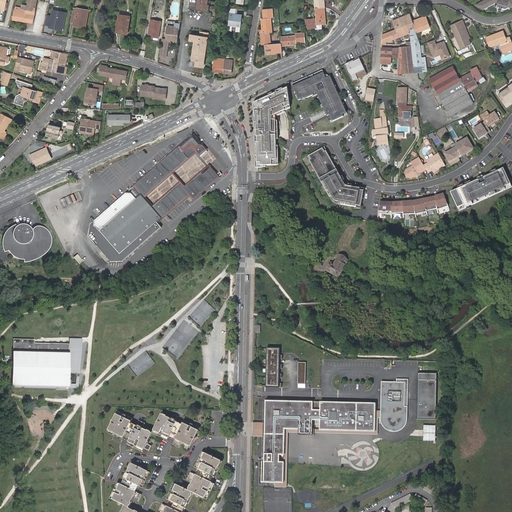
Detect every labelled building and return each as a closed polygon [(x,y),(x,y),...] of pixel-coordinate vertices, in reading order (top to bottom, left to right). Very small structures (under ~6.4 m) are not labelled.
[(27,0),(27,1),(23,0),(22,8),(16,7),(15,11),(13,19),(33,23),(36,11),(35,11),(36,0),(27,0)] [(198,0),(197,9),(209,11),(210,0),(198,0)] [(312,0),(313,11),(325,10),(323,0),(312,0)] [(511,0),(486,0),(476,6),(483,9),(497,1),(498,2),(498,3),(506,5),(507,4),(508,4),(509,7),(511,5),(511,0)] [(85,25),(88,10),(78,8),(77,8),(74,23),(85,25)] [(63,29),(67,12),(53,9),(52,15),(47,14),(45,23),(50,25),(57,26),(56,28),(63,29)] [(321,30),(321,26),(326,25),(325,10),(313,11),(314,21),(304,22),(305,31),(315,30),(315,31),(321,30)] [(269,36),(271,36),(270,22),(272,22),(271,11),(262,11),(263,23),(260,23),(261,36),(269,36)] [(242,15),(229,13),(228,26),(240,28),(242,15)] [(130,16),(119,14),(117,31),(123,31),(122,33),(127,33),(130,16)] [(392,21),(396,29),(406,25),(409,31),(409,32),(411,41),(411,46),(406,47),(398,47),(398,58),(397,74),(414,72),(427,71),(425,56),(421,57),(420,45),(416,33),(430,28),(426,17),(412,21),(409,14),(392,21)] [(162,22),(151,20),(148,37),(159,39),(162,22)] [(464,30),(466,29),(463,21),(451,27),(461,49),(471,45),(469,40),(464,30)] [(406,25),(396,29),(399,37),(409,32),(409,31),(406,25)] [(174,29),(168,28),(167,38),(178,39),(179,30),(174,29)] [(396,29),(382,34),(381,43),(399,37),(396,29)] [(194,35),(190,34),(190,41),(193,41),(194,42),(193,52),(194,53),(195,55),(196,56),(198,58),(198,60),(196,60),(196,66),(204,67),(206,56),(204,56),(204,54),(206,54),(209,34),(202,32),(201,36),(202,36),(201,39),(199,39),(200,36),(194,35)] [(497,36),(496,35),(487,39),(491,48),(500,44),(504,53),(511,49),(511,43),(510,37),(506,39),(504,33),(497,36)] [(295,38),(280,39),(280,44),(281,49),(295,48),(295,45),(305,44),(304,35),(294,36),(295,38)] [(265,57),(281,56),(281,49),(280,44),(270,45),(269,36),(261,36),(260,36),(260,46),(264,46),(265,57)] [(162,38),(161,46),(167,47),(169,40),(177,41),(178,39),(167,38),(162,38)] [(434,40),(429,42),(433,57),(440,55),(442,60),(449,58),(444,42),(436,45),(434,40)] [(167,47),(161,46),(159,56),(166,57),(167,47)] [(391,48),(381,47),(381,60),(380,64),(391,65),(391,58),(398,58),(398,47),(391,48)] [(5,56),(6,50),(0,48),(0,60),(3,61),(7,62),(9,56),(5,56)] [(51,59),(63,62),(65,53),(52,50),(51,59)] [(18,57),(17,61),(16,64),(21,66),(21,69),(29,71),(33,73),(36,61),(18,57)] [(62,66),(63,62),(51,59),(45,57),(44,62),(42,68),(42,69),(66,74),(67,67),(65,67),(62,66)] [(213,72),(222,73),(224,59),(215,58),(213,72)] [(360,58),(353,61),(354,62),(350,64),(349,63),(348,62),(345,63),(353,80),(358,78),(367,74),(365,69),(360,58)] [(224,59),(222,73),(231,74),(233,60),(224,59)] [(107,66),(101,65),(99,75),(113,77),(112,84),(120,85),(120,83),(124,84),(124,80),(125,80),(127,71),(115,69),(106,68),(107,66)] [(468,92),(469,91),(462,78),(459,79),(452,66),(430,78),(439,93),(438,93),(450,115),(473,103),(468,92)] [(476,67),(469,70),(471,73),(476,82),(480,80),(481,82),(484,80),(476,67)] [(292,86),(323,72),(322,70),(292,84),(292,86)] [(11,74),(5,72),(3,79),(9,81),(11,74)] [(347,113),(330,76),(326,78),(324,74),(323,72),(292,86),(298,100),(305,97),(306,98),(313,95),(313,94),(316,92),(327,116),(329,115),(332,122),(343,117),(342,115),(347,113)] [(469,91),(477,87),(476,86),(478,85),(476,82),(471,73),(462,78),(469,91)] [(40,91),(35,90),(34,91),(31,90),(33,86),(18,81),(20,86),(22,87),(20,95),(18,96),(16,103),(24,105),(25,101),(26,101),(28,100),(31,101),(37,103),(40,91)] [(94,104),(97,91),(102,92),(103,86),(94,84),(93,89),(87,87),(86,91),(86,94),(84,94),(83,101),(94,104)] [(154,86),(142,85),(141,96),(153,97),(153,98),(165,99),(166,88),(154,87),(154,86)] [(253,101),(256,166),(257,166),(255,103),(287,88),(287,86),(253,101)] [(511,91),(509,87),(498,94),(505,104),(510,101),(509,100),(511,98),(511,91)] [(255,103),(257,166),(277,166),(275,119),(272,119),(272,116),(275,115),(280,113),(290,108),(287,88),(255,103)] [(399,103),(399,106),(406,107),(406,103),(407,103),(407,88),(398,88),(398,103),(399,103)] [(406,107),(399,106),(399,108),(410,109),(411,117),(412,107),(406,107)] [(410,109),(399,108),(399,117),(411,117),(410,109)] [(487,112),(481,116),(480,116),(481,118),(484,122),(487,126),(494,122),(494,123),(499,120),(494,112),(489,116),(487,112)] [(4,130),(9,121),(10,122),(12,118),(2,113),(0,116),(0,135),(1,136),(3,138),(6,132),(5,131),(4,131),(4,130)] [(108,115),(108,123),(112,123),(112,125),(123,125),(123,123),(130,122),(130,115),(108,115)] [(94,135),(95,127),(100,128),(101,122),(96,121),(91,121),(91,122),(89,121),(85,121),(85,120),(81,119),(79,132),(94,135)] [(389,144),(387,131),(389,131),(388,128),(387,128),(386,121),(381,122),(381,119),(375,119),(375,129),(373,129),(374,136),(376,136),(377,145),(383,145),(386,144),(389,144)] [(484,122),(483,123),(473,129),(479,139),(487,133),(490,131),(487,127),(487,126),(484,122)] [(48,125),(45,136),(58,138),(59,133),(59,131),(60,127),(48,125)] [(192,135),(186,141),(194,151),(198,155),(205,149),(192,135)] [(468,137),(456,144),(462,155),(474,148),(468,137)] [(186,141),(184,143),(192,152),(194,151),(186,141)] [(164,160),(173,170),(192,152),(184,143),(164,160)] [(45,160),(46,161),(51,159),(46,148),(30,155),(37,165),(43,163),(42,162),(45,160)] [(344,185),(338,173),(336,174),(333,167),(334,166),(332,162),(330,163),(328,160),(330,159),(325,151),(324,152),(322,148),(308,156),(310,160),(309,160),(317,176),(319,175),(320,178),(322,182),(321,183),(329,198),(331,197),(333,200),(335,202),(341,203),(341,205),(356,208),(356,206),(360,207),(363,191),(359,190),(359,189),(346,186),(344,185)] [(458,160),(458,158),(461,156),(456,148),(444,154),(451,165),(456,162),(455,162),(458,160)] [(445,166),(438,154),(426,161),(428,164),(423,166),(424,167),(426,170),(427,173),(432,171),(433,173),(445,166)] [(423,172),(421,169),(424,167),(423,166),(419,158),(411,163),(413,166),(406,170),(404,174),(406,178),(411,179),(414,177),(416,175),(417,177),(420,175),(419,174),(423,172)] [(193,193),(188,187),(180,178),(173,170),(164,160),(163,161),(162,162),(171,171),(178,180),(182,184),(189,193),(190,194),(191,195),(193,193)] [(145,194),(171,171),(162,162),(136,185),(145,194)] [(480,179),(453,191),(452,191),(460,209),(488,197),(493,195),(511,186),(511,182),(505,167),(503,168),(485,176),(480,179)] [(208,170),(188,187),(193,193),(196,196),(217,177),(215,175),(209,168),(208,170)] [(189,193),(182,184),(156,207),(164,215),(189,193)] [(149,198),(145,194),(136,185),(135,185),(134,186),(143,196),(161,216),(161,217),(162,216),(164,215),(156,207),(149,198)] [(139,199),(143,196),(134,186),(128,188),(127,193),(132,193),(138,200),(139,199)] [(161,217),(161,216),(143,196),(139,199),(138,200),(132,193),(127,193),(91,225),(89,237),(110,262),(122,262),(161,228),(156,222),(161,217)] [(75,194),(61,200),(64,207),(78,201),(75,194)] [(448,206),(443,194),(434,197),(437,209),(437,210),(448,206)] [(437,209),(434,197),(423,199),(426,211),(437,209)] [(426,211),(423,199),(413,202),(415,214),(426,212),(426,211)] [(387,215),(388,203),(380,202),(378,214),(387,215)] [(403,213),(402,202),(392,203),(391,213),(403,213)] [(415,214),(413,202),(402,202),(403,213),(403,214),(415,214)] [(25,257),(25,260),(26,260),(28,260),(31,260),(34,259),(36,258),(39,257),(41,255),(44,253),(46,252),(47,250),(49,248),(50,247),(50,246),(50,244),(51,242),(50,240),(50,239),(50,237),(49,235),(48,233),(46,231),(43,231),(39,233),(39,232),(38,231),(37,231),(36,231),(35,231),(35,232),(34,232),(32,233),(32,231),(32,230),(31,229),(30,228),(29,227),(28,226),(27,226),(25,225),(23,225),(21,225),(19,225),(17,226),(16,226),(14,227),(13,229),(11,230),(10,232),(8,234),(7,236),(7,237),(6,239),(6,241),(6,243),(6,246),(10,245),(11,248),(11,250),(13,251),(14,253),(15,254),(16,255),(18,256),(20,256),(21,257),(23,257),(24,257),(25,257)] [(338,276),(344,266),(345,265),(343,264),(345,259),(339,255),(334,264),(330,262),(326,269),(338,276)] [(34,339),(13,339),(11,385),(68,387),(68,368),(69,344),(67,344),(34,343),(34,339)] [(69,344),(68,368),(80,369),(80,343),(67,342),(67,344),(69,344)] [(280,355),(280,349),(267,348),(266,387),(282,388),(282,383),(279,383),(279,378),(282,378),(282,374),(279,374),(280,369),(282,369),(282,365),(280,365),(280,360),(282,360),(282,355),(280,355)] [(306,385),(306,363),(298,362),(297,384),(306,385)] [(436,419),(436,380),(436,376),(427,376),(427,380),(418,380),(417,418),(436,419)] [(381,381),(380,418),(380,419),(380,420),(381,422),(382,425),(384,428),(386,430),(390,431),(393,432),(396,431),(398,431),(399,430),(402,428),(403,427),(405,425),(406,423),(406,420),(407,405),(404,405),(404,382),(381,381)] [(376,403),(265,400),(264,462),(262,462),(261,483),(284,483),(284,462),(279,462),(279,455),(284,455),(285,430),(299,431),(299,436),(312,436),(313,421),(320,421),(320,431),(375,432),(376,403)] [(147,431),(130,423),(132,419),(117,412),(108,430),(110,431),(109,432),(121,437),(123,438),(129,441),(127,444),(142,452),(144,448),(149,451),(151,446),(146,444),(151,433),(150,432),(147,430),(147,431)] [(195,436),(199,438),(201,433),(198,431),(199,428),(184,421),(183,423),(182,425),(161,414),(152,433),(167,441),(168,438),(174,441),(172,445),(179,448),(181,443),(186,445),(184,448),(187,450),(189,446),(190,447),(195,436)] [(424,424),(424,440),(437,440),(437,425),(424,424)] [(143,488),(150,473),(132,464),(131,465),(130,465),(129,468),(124,479),(127,480),(124,486),(117,483),(109,498),(125,505),(121,511),(184,511),(186,509),(185,508),(190,497),(191,498),(192,495),(192,494),(192,492),(207,500),(215,484),(211,483),(214,477),(213,477),(218,466),(219,466),(221,463),(220,463),(221,461),(205,453),(202,460),(207,462),(205,465),(200,463),(197,469),(202,472),(200,477),(196,475),(195,476),(194,476),(193,479),(193,480),(190,486),(190,485),(188,489),(189,489),(188,490),(176,485),(173,491),(178,494),(177,497),(174,495),(171,501),(174,503),(171,509),(167,507),(167,508),(166,508),(164,511),(165,511),(164,511),(137,511),(135,511),(129,508),(133,499),(138,501),(141,495),(137,493),(140,487),(143,488)] [(434,496),(438,491),(424,483),(421,488),(434,496)] [(414,500),(411,494),(393,504),(388,511),(391,511),(395,511),(398,508),(414,500)] [(425,506),(429,500),(418,494),(415,500),(425,506)]
